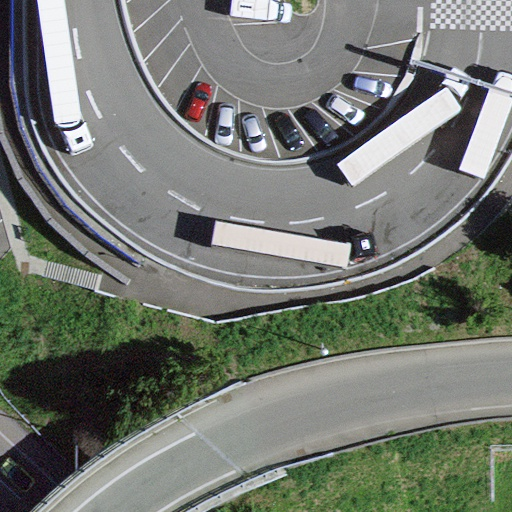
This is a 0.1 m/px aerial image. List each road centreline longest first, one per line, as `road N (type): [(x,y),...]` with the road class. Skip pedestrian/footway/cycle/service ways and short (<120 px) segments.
road 1 (unclassified): [(72,0),(87,102),(152,193),(252,234),(386,210),(444,150),(480,60),(486,0)]
road 2 (motorway): [(511,381),(335,407),(221,443),(113,511)]
